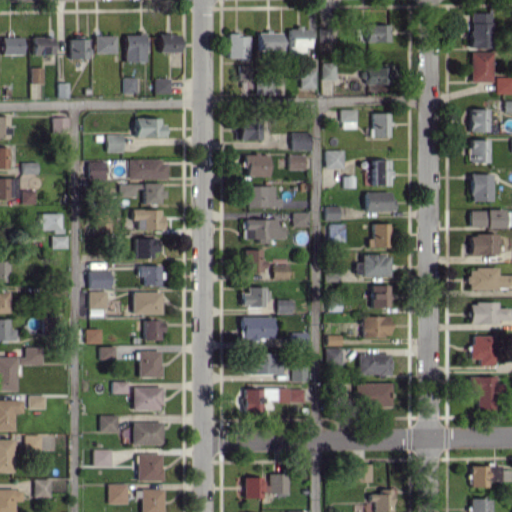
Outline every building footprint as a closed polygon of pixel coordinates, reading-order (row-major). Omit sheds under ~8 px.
[(468,47),(490,47),(489,11),(467,12),(468,47)] [(386,23),(362,23),(362,41),(386,41),(386,23)] [(306,47),(306,27),(285,28),(286,56),(302,55),(301,47),(306,47)] [(279,32),(255,32),(255,51),(279,51),(279,32)] [(122,33),(121,60),(143,61),(143,33),(122,33)] [(178,34),(156,33),(156,51),(177,51),(178,34)] [(224,58),(246,58),(246,34),(225,33),(224,58)] [(91,35),(92,53),(113,52),(113,34),(91,35)] [(0,53),(20,54),(20,36),(0,36),(0,53)] [(51,36),(30,36),(30,54),(51,54),(51,36)] [(86,38),(66,38),(67,58),(86,57),(86,38)] [(467,81),(489,81),(489,51),(467,51),(467,81)] [(319,80),(332,79),(332,62),(318,62),(319,80)] [(248,65),(236,65),(237,81),(248,81),(248,65)] [(363,83),(388,83),(388,66),(362,66),(363,83)] [(28,83),(40,82),(40,67),(28,67),(28,83)] [(297,87),(313,87),(312,70),(297,70),(297,87)] [(134,92),(134,76),(120,77),(121,92),(134,92)] [(510,93),(510,76),(492,76),(492,93),(510,93)] [(167,93),(167,78),(151,78),(151,93),(167,93)] [(252,80),(251,93),(279,94),(279,81),(252,80)] [(511,110),(511,99),(501,100),(500,111),(511,110)] [(485,108),(466,108),(466,131),(486,131),(485,108)] [(387,112),(368,112),(368,136),(387,136),(387,112)] [(65,116),(49,117),(49,132),(66,132),(65,116)] [(132,136),(160,135),(160,117),(131,117),(132,136)] [(257,138),(257,120),(235,121),(236,139),(257,138)] [(307,149),(307,131),(288,132),(288,149),(307,149)] [(102,151),(119,151),(119,133),(102,134),(102,151)] [(486,161),(485,139),(465,139),(465,161),(486,161)] [(340,149),(322,149),(322,167),(340,167),(340,149)] [(265,154),(242,154),(242,175),(265,175),(265,154)] [(302,168),(301,154),(285,154),(285,168),(302,168)] [(124,179),(162,178),(161,158),(124,159),(124,179)] [(368,184),(386,185),(386,159),(368,159),(368,184)] [(103,161),(81,160),(80,178),(102,178),(103,161)] [(35,162),(19,161),(19,172),(34,173),(35,162)] [(488,200),(488,173),(467,173),(467,200),(488,200)] [(16,177),(0,177),(0,198),(15,199),(16,177)] [(159,182),(140,182),(140,203),(160,202),(159,182)] [(133,195),(133,184),(115,184),(116,195),(133,195)] [(271,185),(243,185),(243,206),(278,206),(278,197),(271,197),(271,185)] [(18,202),(32,203),(32,190),(19,189),(18,202)] [(361,191),(361,210),(389,211),(390,191),(361,191)] [(336,205),(321,205),(321,219),(336,219),(336,205)] [(159,229),(160,209),(128,209),(128,219),(134,219),(134,229),(159,229)] [(501,226),(501,209),(466,209),(466,227),(501,226)] [(305,211),(289,212),(289,226),(306,225),(305,211)] [(58,212),(37,212),(37,229),(50,229),(50,233),(58,232),(58,212)] [(239,218),(240,238),(253,238),(254,242),(266,242),(266,238),(280,238),(280,223),(273,223),(272,218),(239,218)] [(364,246),(386,246),(386,223),(369,222),(369,238),(365,238),(364,246)] [(341,223),(325,223),(325,241),(341,241),(341,223)] [(494,234),(467,234),(466,254),(494,254),(494,234)] [(64,235),(48,235),(48,247),(64,247),(64,235)] [(131,257),(149,257),(150,251),(155,251),(155,237),(131,237),(131,257)] [(261,271),(260,248),(241,249),(242,271),(261,271)] [(387,274),(387,253),(359,254),(359,261),(351,261),(352,275),(387,274)] [(140,284),(156,285),(157,265),(134,264),(134,275),(141,275),(140,284)] [(270,278),(286,277),(286,264),(269,264),(270,278)] [(494,267),(465,267),(464,287),(511,287),(511,274),(494,274),(494,267)] [(84,270),(85,288),(107,287),(106,269),(84,270)] [(368,307),(386,306),(386,284),(367,284),(368,307)] [(241,305),(264,306),(265,287),(241,286),(241,305)] [(103,290),(85,290),(85,308),(103,307),(103,290)] [(129,312),(158,313),(158,291),(129,290),(129,312)] [(289,299),(273,299),(273,312),(289,312),(289,299)] [(494,301),(466,302),(466,321),(506,321),(506,307),(494,307),(494,301)] [(270,337),(269,315),(237,316),(238,339),(270,337)] [(358,336),(387,336),(387,315),(359,315),(358,336)] [(6,318),(0,317),(0,339),(12,339),(12,328),(6,328),(6,318)] [(141,339),(157,339),(157,331),(161,330),(161,319),(140,320),(141,339)] [(98,342),(98,328),(82,328),(82,342),(98,342)] [(304,346),(303,331),(287,331),(288,347),(304,346)] [(337,334),(323,334),(324,344),(337,344),(337,334)] [(475,365),(491,365),(492,335),(468,334),(467,358),(476,358),(475,365)] [(96,359),(111,359),(110,345),(96,346),(96,359)] [(0,355),(0,389),(13,390),(13,364),(37,364),(38,346),(21,346),(21,356),(0,355)] [(339,347),(321,347),(322,364),(339,363),(339,347)] [(135,377),(158,376),(157,350),(135,350),(135,377)] [(243,373),(277,373),(277,352),(243,353),(243,373)] [(387,353),(355,353),(355,375),(387,375),(387,353)] [(289,380),(304,380),(303,364),(288,365),(289,380)] [(494,376),(465,375),(465,389),(474,390),(474,408),(493,409),(494,376)] [(109,381),(108,393),(125,393),(125,381),(109,381)] [(388,405),(388,382),(352,382),(353,406),(388,405)] [(129,386),(129,409),(159,409),(159,386),(129,386)] [(300,402),(300,388),(241,388),(241,410),(272,410),(272,402),(300,402)] [(41,395),(25,394),(24,407),(41,408),(41,395)] [(0,398),(0,429),(11,430),(11,412),(19,412),(19,399),(0,398)] [(114,431),(114,414),(96,414),(96,431),(114,431)] [(159,421),(128,421),(129,444),(159,443),(159,421)] [(38,451),(38,434),(22,434),(21,451),(38,451)] [(0,471),(11,471),(11,438),(0,438),(0,471)] [(108,449),(90,448),(90,466),(107,466),(108,449)] [(158,453),(134,453),(134,480),(159,480),(158,453)] [(368,463),(351,463),(351,481),(368,481),(368,463)] [(467,465),(467,486),(485,486),(485,480),(508,480),(508,469),(498,469),(498,465),(467,465)] [(241,476),(240,497),(260,497),(260,493),(285,493),(285,473),(265,473),(265,484),(260,484),(260,476),(241,476)] [(30,496),(47,495),(47,478),(30,478),(30,496)] [(124,482),(104,482),(104,503),(124,503),(124,482)] [(18,488),(0,488),(0,511),(11,511),(11,500),(19,500),(18,488)] [(137,511),(160,511),(160,488),(137,488),(137,511)] [(390,488),(376,488),(376,492),(365,493),(365,500),(370,500),(370,511),(390,511),(390,488)] [(485,511),(486,498),(467,498),(466,511),(485,511)]
